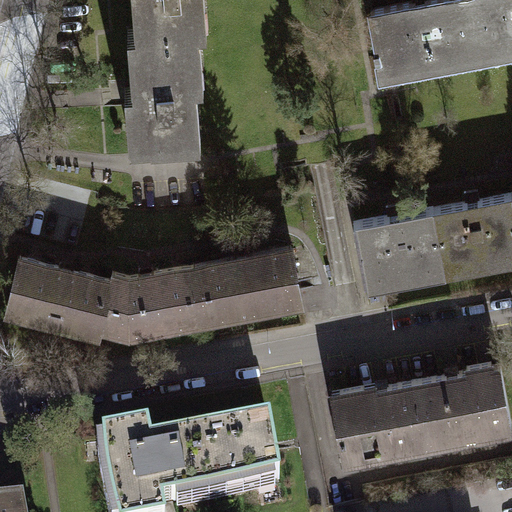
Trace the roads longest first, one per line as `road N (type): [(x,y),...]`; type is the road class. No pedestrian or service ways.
road 1 (residential): [(511,311),(56,397),(0,400)]
road 2 (tertiary): [(0,128),(33,0)]
